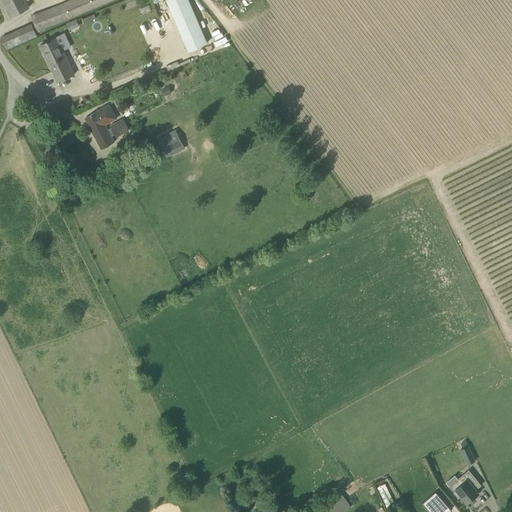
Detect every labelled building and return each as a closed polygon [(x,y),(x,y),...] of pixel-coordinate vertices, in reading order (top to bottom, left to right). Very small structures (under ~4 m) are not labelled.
[(26,1),(28,0),(4,0),(13,15),(29,7),(26,1)] [(38,30),(65,21),(114,0),(71,0),(62,4),(32,15),(38,30)] [(207,43),(188,0),(166,0),(189,51),(207,43)] [(69,28),(79,24),(76,19),(67,22),(69,28)] [(7,49),(37,36),(32,24),(2,37),(7,49)] [(60,47),(56,37),(40,45),(58,82),(75,74),(62,46),(60,47)] [(169,87),(163,90),(166,96),(172,93),(169,87)] [(108,129),(106,125),(104,121),(115,114),(109,103),(97,110),(98,111),(85,118),(102,149),(115,142),(112,136),(114,135),(116,137),(129,131),(123,118),(110,125),(111,128),(108,129)] [(168,157),(185,148),(176,129),(158,138),(168,157)] [(460,450),(467,465),(476,461),(469,445),(460,450)] [(462,484),(454,491),(459,497),(461,495),(467,503),(479,493),(476,489),(481,485),(469,470),(458,479),(462,484)] [(437,490),(423,503),(430,511),(446,511),(452,507),(437,490)] [(320,511),(342,511),(351,505),(341,492),(319,509),(320,511)]
